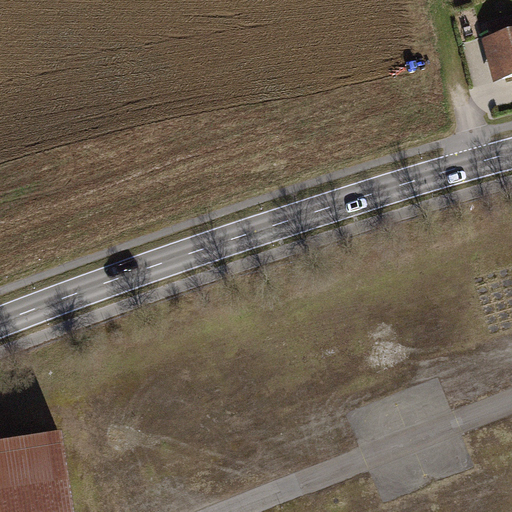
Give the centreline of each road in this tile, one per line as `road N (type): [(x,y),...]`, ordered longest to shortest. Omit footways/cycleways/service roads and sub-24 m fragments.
road 1 (primary): [(511,153),(0,322)]
road 2 (track): [(444,0),(473,163)]
